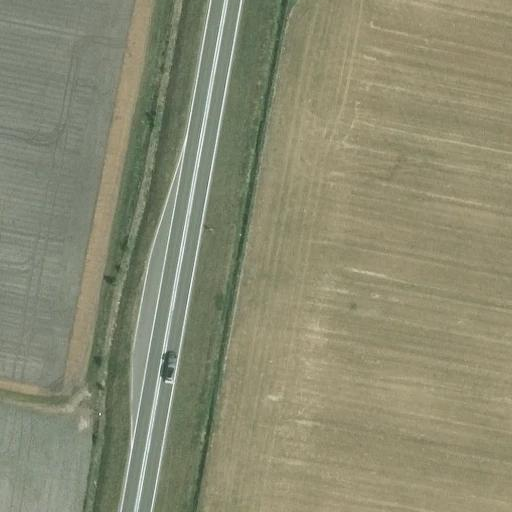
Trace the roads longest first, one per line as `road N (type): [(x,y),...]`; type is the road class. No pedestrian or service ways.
road 1 (trunk): [(136,511),(226,0)]
road 2 (track): [(0,397),(65,410),(85,388),(155,0)]
